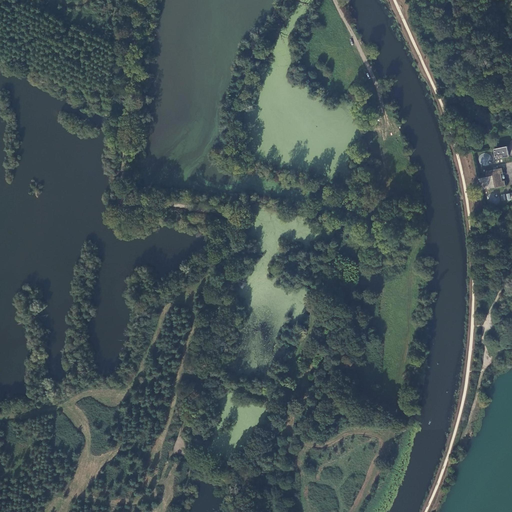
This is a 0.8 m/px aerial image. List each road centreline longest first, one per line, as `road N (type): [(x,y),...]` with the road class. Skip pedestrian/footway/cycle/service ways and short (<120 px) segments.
road 1 (track): [(137,0),(121,199),(238,223),(179,438),(184,458)]
road 2 (track): [(328,0),(377,96),(401,191)]
road 3 (track): [(287,0),(231,123),(230,162)]
